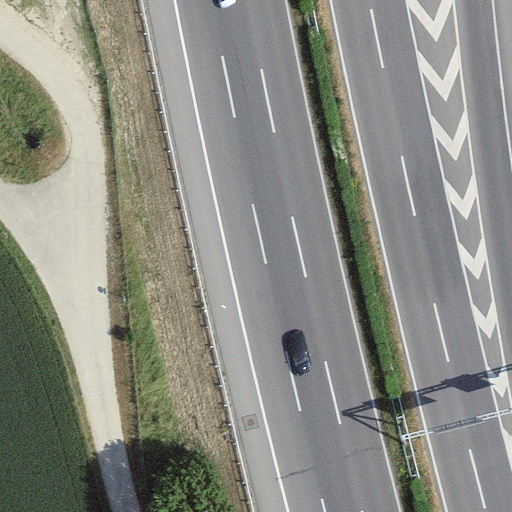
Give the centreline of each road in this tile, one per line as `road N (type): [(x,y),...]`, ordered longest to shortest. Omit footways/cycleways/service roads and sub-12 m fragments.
road 1 (motorway): [(486,511),(369,0)]
road 2 (motorway): [(248,0),(362,511)]
road 3 (motorway): [(505,511),(493,164),(476,0)]
road 4 (track): [(0,188),(79,251),(128,511)]
road 5 (track): [(79,251),(83,123),(59,81),(0,28)]
